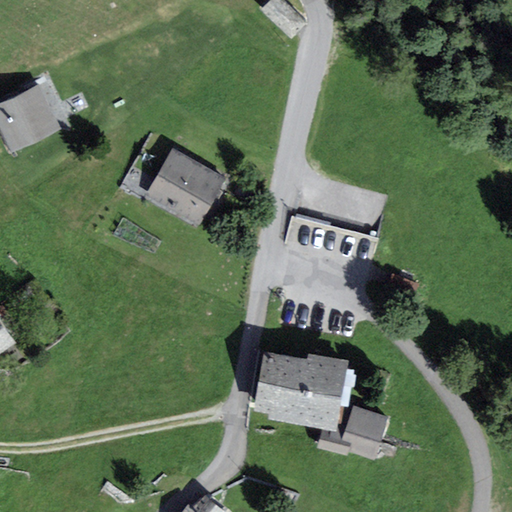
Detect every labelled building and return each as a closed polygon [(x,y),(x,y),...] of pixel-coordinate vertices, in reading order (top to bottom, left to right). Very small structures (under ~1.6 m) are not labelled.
[(307,22),(286,0),(266,0),(260,6),(289,38),(307,22)] [(0,129),(11,154),(60,132),(39,85),(0,103),(0,129)] [(225,177),(171,147),(143,197),(197,227),(225,177)] [(0,354),(15,345),(0,321),(0,354)] [(267,420),(295,425),(306,359),(264,352),(253,412),(268,414),(267,420)] [(307,354),(306,359),(295,425),(322,429),(336,432),(336,428),(348,361),(307,354)] [(387,417),(352,406),(344,431),(341,441),(351,444),(348,452),(373,460),(387,417)] [(347,456),(348,452),(351,444),(341,441),(344,431),(336,428),(336,432),(322,429),(316,448),(347,456)] [(224,511),(204,495),(192,508),(189,504),(181,511),(224,511)]
